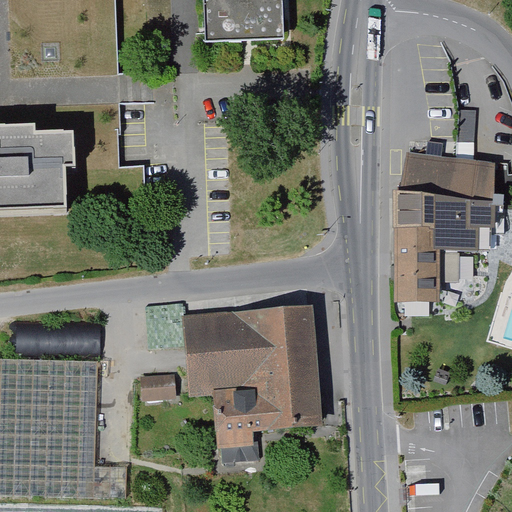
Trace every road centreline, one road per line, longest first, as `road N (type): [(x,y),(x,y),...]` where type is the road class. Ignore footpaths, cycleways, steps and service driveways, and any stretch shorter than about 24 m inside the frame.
road 1 (residential): [(362,266),(0,306)]
road 2 (secondary): [(362,266),(355,116),(362,9)]
road 3 (secondary): [(374,511),(362,266)]
road 4 (residential): [(511,66),(473,28),(362,9)]
